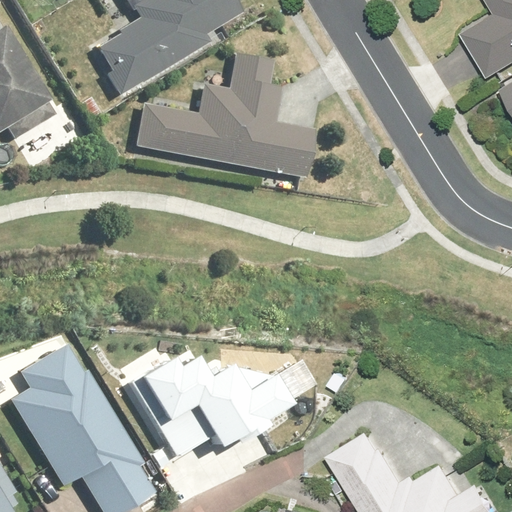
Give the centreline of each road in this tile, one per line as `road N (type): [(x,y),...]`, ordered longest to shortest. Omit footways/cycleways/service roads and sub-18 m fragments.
road 1 (residential): [(511,227),(456,196),(338,0)]
road 2 (residential): [(183,511),(293,442)]
